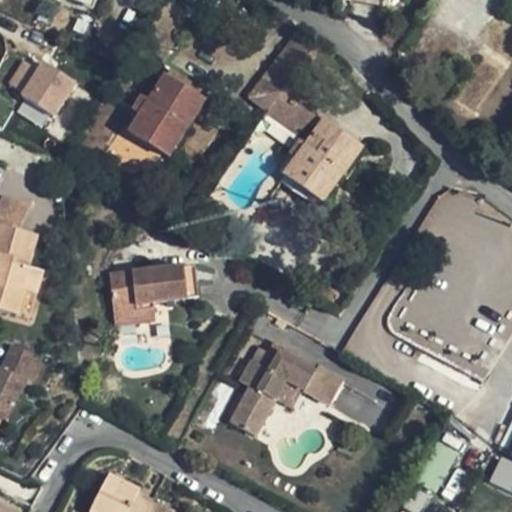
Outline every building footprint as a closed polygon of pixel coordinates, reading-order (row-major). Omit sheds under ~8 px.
[(471,38),(497,0),(452,0),(441,17),(471,38)] [(287,36),(247,102),(300,134),(319,104),(298,91),(320,56),(287,36)] [(43,64),(22,96),(54,116),(75,84),(43,64)] [(165,75),(198,97),(203,89),(170,67),(165,75)] [(181,125),(198,97),(165,75),(148,102),(139,116),(127,134),(169,160),(188,129),(181,125)] [(131,110),(139,116),(148,102),(140,96),(131,110)] [(205,101),(198,97),(181,125),(188,129),(205,101)] [(338,171),(356,145),(323,121),(305,145),(294,160),(282,177),(323,206),(344,176),(338,171)] [(496,160),(506,147),(493,139),(484,152),(496,160)] [(294,160),(305,145),(299,140),(288,155),(294,160)] [(363,150),(356,145),(338,171),(344,176),(363,150)] [(318,213),(323,206),(282,177),(277,184),(318,213)] [(0,227),(17,232),(31,206),(1,196),(0,197),(0,227)] [(32,236),(17,232),(0,227),(0,312),(19,318),(25,294),(36,297),(42,275),(29,270),(32,256),(28,255),(32,236)] [(37,237),(32,236),(28,255),(32,256),(37,237)] [(344,293),(358,271),(338,258),(323,280),(344,293)] [(194,267),(183,268),(184,280),(196,279),(194,267)] [(184,280),(183,268),(109,276),(115,327),(137,324),(135,306),(153,303),(198,299),(196,279),(184,280)] [(25,294),(19,318),(29,321),(36,297),(25,294)] [(135,306),(137,324),(155,322),(153,303),(135,306)] [(274,344),(268,356),(262,367),(251,361),(242,380),(251,386),(231,424),(254,437),(275,399),(286,380),(302,389),(330,405),(342,382),(274,344)] [(26,386),(39,358),(9,347),(0,365),(0,421),(4,424),(23,384),(26,386)] [(262,367),(268,356),(257,350),(251,361),(262,367)] [(291,408),(302,389),(286,380),(275,399),(291,408)] [(435,491),(459,454),(439,441),(415,479),(435,491)] [(511,461),(501,456),(496,468),(511,475),(511,461)] [(511,475),(496,468),(489,483),(511,493),(511,475)] [(146,511),(151,503),(137,495),(139,492),(108,476),(89,511),(146,511)] [(0,511),(16,511),(0,503),(0,511)] [(168,511),(151,503),(146,511),(168,511)]
